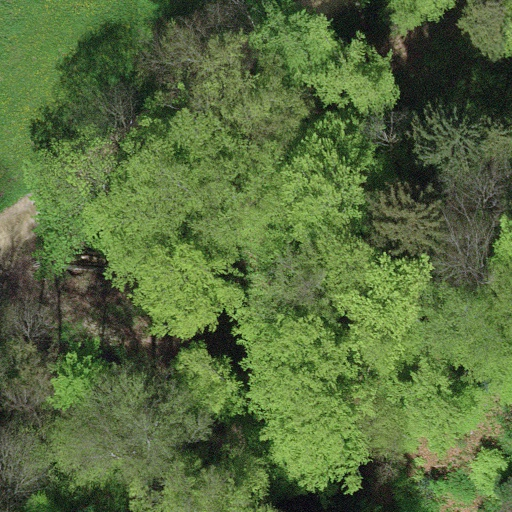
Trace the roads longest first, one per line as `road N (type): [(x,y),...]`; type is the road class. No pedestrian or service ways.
road 1 (track): [(0,224),(23,216),(299,0)]
road 2 (track): [(198,511),(72,395),(0,353)]
